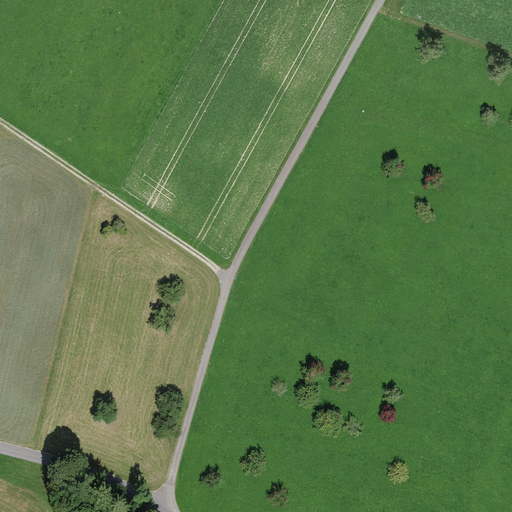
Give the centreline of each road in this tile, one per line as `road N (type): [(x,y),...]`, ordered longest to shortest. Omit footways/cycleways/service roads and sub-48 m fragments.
road 1 (track): [(163,507),(227,288),(380,0)]
road 2 (track): [(227,288),(0,128)]
road 3 (unclassified): [(168,511),(111,477),(0,448)]
